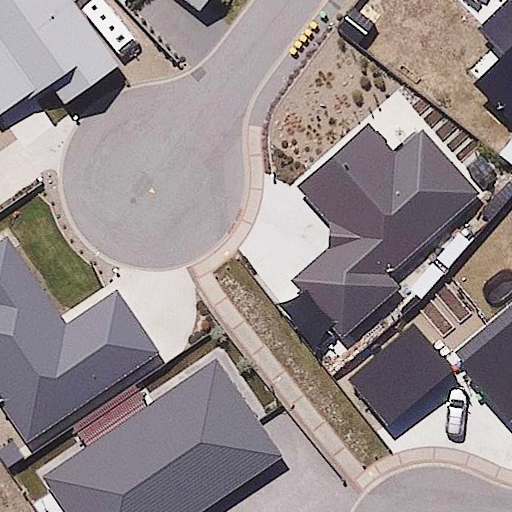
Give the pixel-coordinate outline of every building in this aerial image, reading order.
[(118,67),(71,0),(0,0),(0,114),(45,82),(60,106),(78,94),(118,67)] [(185,0),(200,11),(208,0),(185,0)] [(500,60),(466,91),(511,130),(511,0),(480,32),(500,60)] [(343,246),(296,277),(340,327),(389,289),(381,275),(470,193),(420,134),(390,167),(363,130),(294,192),(343,246)] [(0,399),(28,438),(167,345),(127,289),(72,317),(67,311),(14,237),(0,245),(0,399)] [(424,294),(351,355),(388,394),(435,354),(503,409),(511,401),(511,279),(455,329),(424,294)] [(215,365),(42,476),(65,511),(204,511),(280,458),(215,365)]
